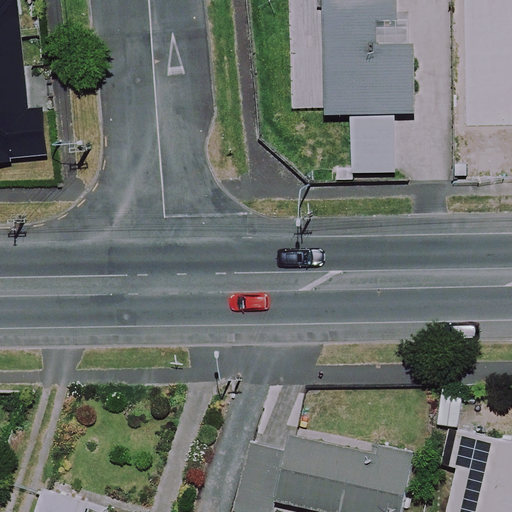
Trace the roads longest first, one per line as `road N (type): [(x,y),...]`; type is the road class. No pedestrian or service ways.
road 1 (secondary): [(511,278),(167,284)]
road 2 (residential): [(145,0),(167,284)]
road 3 (secondary): [(167,284),(0,287)]
